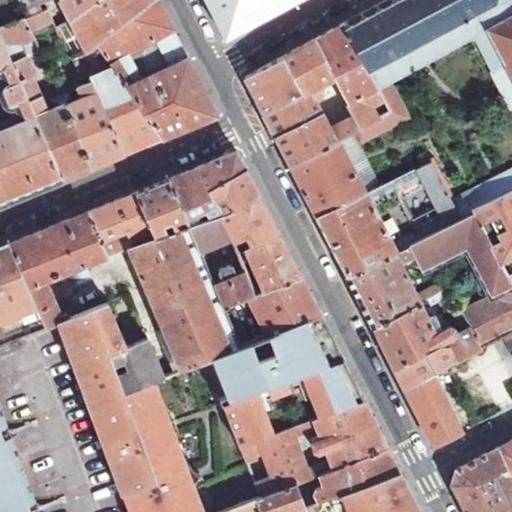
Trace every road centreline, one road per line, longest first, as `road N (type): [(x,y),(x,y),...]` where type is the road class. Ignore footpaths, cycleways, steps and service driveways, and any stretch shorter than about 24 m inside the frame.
road 1 (residential): [(418,470),(241,125)]
road 2 (residential): [(0,224),(241,125)]
road 3 (residential): [(211,64),(331,0)]
